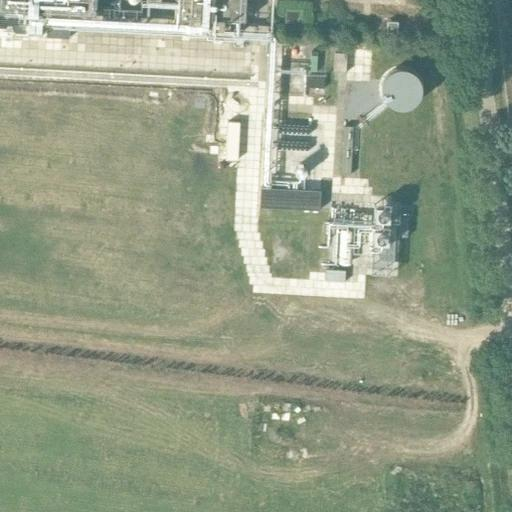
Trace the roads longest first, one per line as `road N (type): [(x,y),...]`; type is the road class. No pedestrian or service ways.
road 1 (unclassified): [(511,316),(476,0)]
road 2 (track): [(325,440),(447,442),(473,409),(461,341)]
road 3 (track): [(373,327),(461,341),(511,337)]
